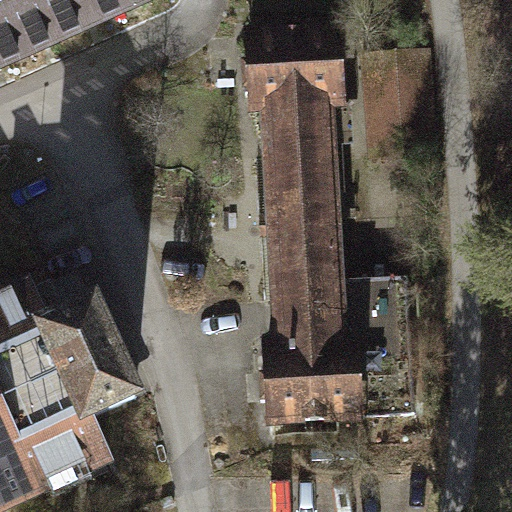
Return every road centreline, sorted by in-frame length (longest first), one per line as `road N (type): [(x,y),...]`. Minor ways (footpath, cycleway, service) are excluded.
road 1 (track): [(450,0),(466,198),(468,388),(455,511)]
road 2 (residential): [(203,511),(170,357),(68,91)]
road 3 (residential): [(68,91),(197,29),(219,0)]
